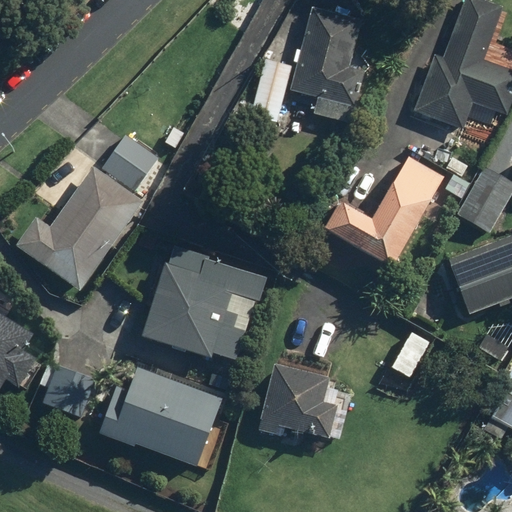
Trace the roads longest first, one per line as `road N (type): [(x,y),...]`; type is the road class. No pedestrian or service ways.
road 1 (residential): [(124,0),(0,114)]
road 2 (track): [(0,445),(146,511)]
